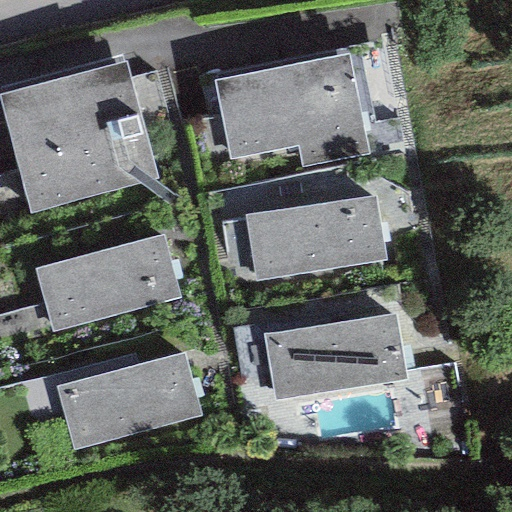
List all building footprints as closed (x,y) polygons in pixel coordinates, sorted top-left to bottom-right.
[(215,80),(230,159),(298,146),(302,168),(367,156),(348,56),(215,80)] [(125,61),(0,94),(0,103),(30,215),(157,181),(125,61)] [(245,215),(255,280),(383,260),(373,195),(245,215)] [(161,235),(35,269),(52,333),(179,299),(161,235)] [(395,314),(263,336),(273,399),(405,377),(395,314)] [(184,353),(55,387),(72,451),(201,417),(184,353)]
